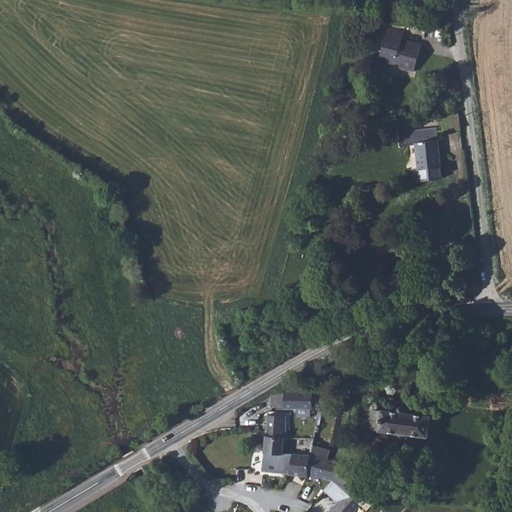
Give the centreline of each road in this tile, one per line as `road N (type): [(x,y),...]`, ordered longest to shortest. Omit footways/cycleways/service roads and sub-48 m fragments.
road 1 (secondary): [(50,511),(356,330),(401,316),(492,309)]
road 2 (residential): [(456,0),(492,309)]
